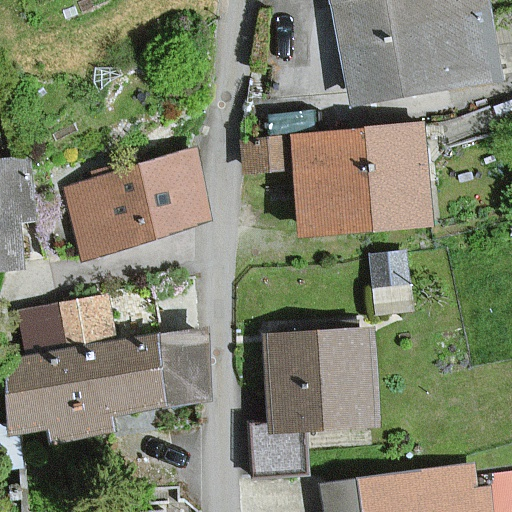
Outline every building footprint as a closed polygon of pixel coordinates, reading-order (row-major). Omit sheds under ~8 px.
[(496,73),(483,0),(337,0),(355,98),(496,73)] [(420,127),(294,139),(303,234),(429,222),(420,127)] [(290,167),(287,137),(244,142),(247,171),(290,167)] [(190,155),(69,188),(87,253),(208,220),(190,155)] [(27,161),(0,163),(0,267),(22,265),(17,217),(32,216),(27,161)] [(407,283),(404,252),(374,255),(377,285),(407,283)] [(101,305),(27,316),(34,361),(108,349),(101,305)] [(370,331),(271,337),(277,429),(375,423),(370,331)] [(199,333),(108,349),(34,361),(9,364),(19,430),(54,425),(56,438),(107,430),(105,415),(209,397),(199,333)] [(472,493),(470,471),(326,489),(329,511),(489,511),(486,491),(472,493)]
